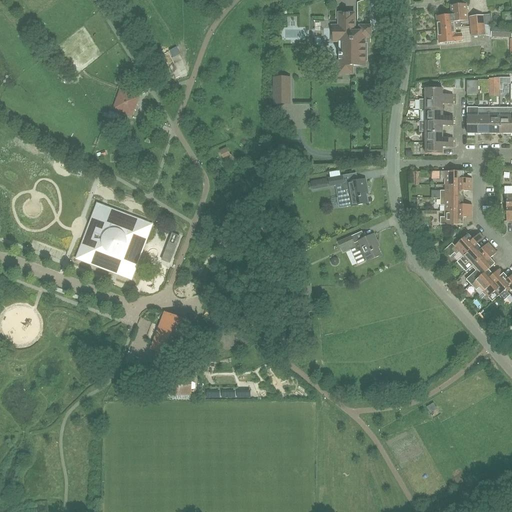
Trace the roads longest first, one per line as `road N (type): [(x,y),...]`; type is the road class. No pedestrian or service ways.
road 1 (residential): [(511,371),(413,258),(393,204),(391,164)]
road 2 (unclassified): [(161,302),(126,305),(0,257)]
road 3 (residential): [(391,164),(402,0)]
